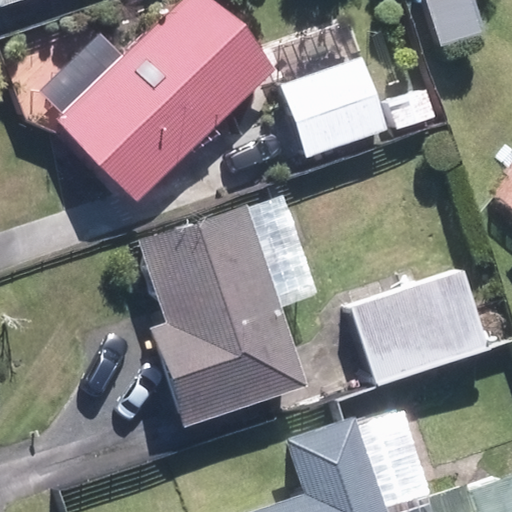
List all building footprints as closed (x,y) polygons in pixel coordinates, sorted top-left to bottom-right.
[(172,0),(65,105),(147,188),(291,47),(244,0),(172,0)] [(487,0),(423,0),(441,68),(501,52),(487,0)] [(294,66),(317,148),(397,125),(373,43),(294,66)] [(308,368),(255,204),(153,237),(175,308),(161,312),(192,406),(308,368)] [(361,304),(380,363),(488,328),(469,269),(361,304)] [(223,511),(395,511),(369,419),(303,424),(309,484),(223,511)]
